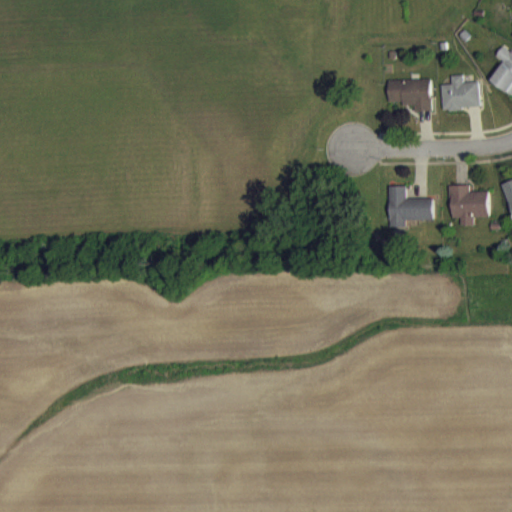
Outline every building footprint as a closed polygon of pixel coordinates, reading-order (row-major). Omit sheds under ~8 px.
[(511,104),(511,60),(505,55),(497,67),(506,73),(493,91),(511,104)] [(482,118),(480,92),(464,93),(464,85),(452,86),(453,95),(442,95),(444,121),(482,118)] [(390,90),(391,115),(416,114),(416,122),(433,122),(432,89),(390,90)] [(453,229),(462,229),(462,236),(475,236),(475,228),(491,227),(490,202),(471,202),(471,196),(452,196),(453,229)] [(435,209),(408,210),(408,197),(391,197),(392,238),(408,237),(408,232),(436,231),(435,209)]
